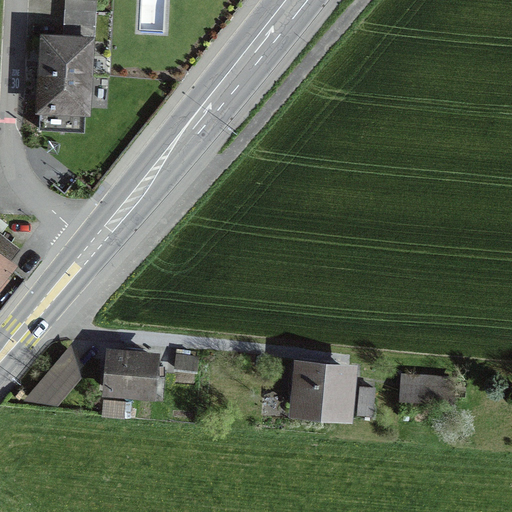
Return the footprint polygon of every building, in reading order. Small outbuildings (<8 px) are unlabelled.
[(62,0),(61,36),(90,38),(91,0),(62,0)] [(39,73),(89,74),(90,38),(61,36),(40,36),(39,73)] [(89,74),(39,73),(38,113),(87,115),(89,74)] [(0,251),(11,260),(19,250),(0,234),(0,251)] [(0,285),(13,269),(0,258),(0,285)] [(69,349),(24,399),(60,404),(77,385),(69,349)] [(158,358),(108,354),(105,393),(154,397),(158,358)] [(199,356),(177,355),(176,370),(198,371),(199,356)] [(358,370),(297,364),(292,419),(353,425),(358,370)] [(456,377),(403,374),(401,404),(454,407),(456,377)] [(376,389),(360,388),(357,415),(373,417),(376,389)]
